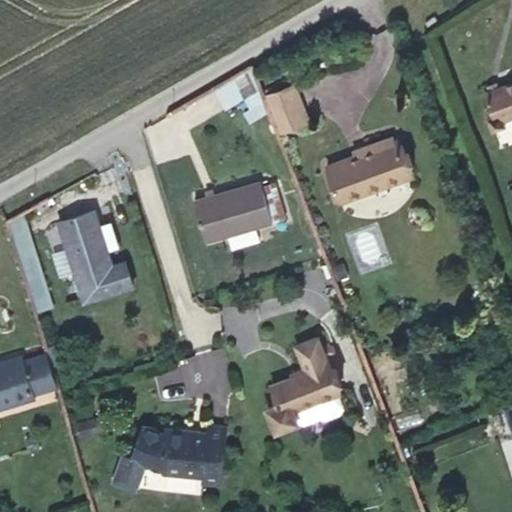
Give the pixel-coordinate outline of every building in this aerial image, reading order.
[(424,22),(428,27),(437,21),(434,16),(424,22)] [(261,87),(251,63),(214,85),(225,109),(261,87)] [(511,80),(485,91),(493,116),(489,117),(492,128),(504,124),(503,120),(511,116),(511,80)] [(308,121),(294,84),(267,95),(280,131),(308,121)] [(340,200),(410,175),(398,139),(394,140),(393,136),(365,146),(367,150),(355,155),(327,165),(340,200)] [(355,155),(367,150),(365,146),(354,150),(355,155)] [(285,217),(279,198),(277,198),(272,183),(262,186),(261,181),(194,200),(205,240),(285,217)] [(50,305),(21,210),(6,218),(34,310),(50,305)] [(132,284),(124,260),(111,265),(107,252),(107,250),(100,253),(96,241),(103,239),(98,224),(94,211),(59,223),(85,299),(132,284)] [(118,247),(111,221),(98,224),(103,239),(96,241),(100,253),(107,250),(107,252),(118,247)] [(338,278),(346,275),(342,263),(334,266),(338,278)] [(343,407),(337,392),(339,391),(318,336),(296,344),(306,370),(271,384),(279,403),(268,407),(277,429),(298,420),(304,422),(320,415),(326,416),(339,412),(343,407)] [(33,392),(26,370),(31,369),(32,374),(51,369),(46,353),(23,360),(22,355),(0,361),(0,406),(34,397),(33,392)] [(56,385),(51,369),(32,374),(31,369),(26,370),(33,392),(56,385)] [(511,417),(507,406),(501,408),(511,434),(511,417)] [(81,436),(102,430),(98,416),(77,422),(81,436)] [(221,484),(226,427),(206,425),(206,431),(164,428),(165,434),(161,433),(160,430),(149,426),(147,427),(143,425),(130,457),(122,453),(112,480),(136,489),(145,464),(165,472),(202,475),(201,482),(221,484)]
